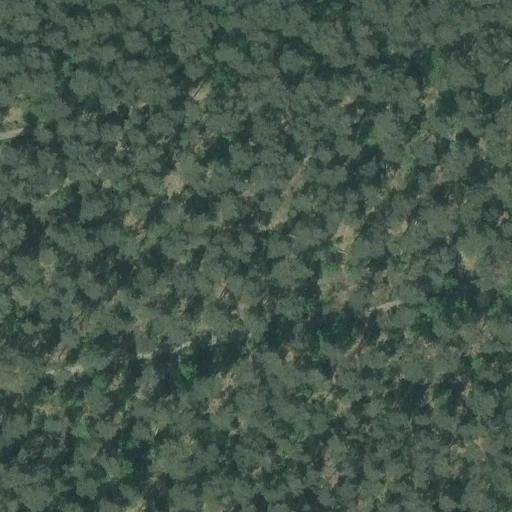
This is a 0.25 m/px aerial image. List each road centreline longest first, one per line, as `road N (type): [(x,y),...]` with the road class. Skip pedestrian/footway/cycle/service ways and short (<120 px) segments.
road 1 (track): [(0,384),(504,283)]
road 2 (track): [(464,46),(0,139)]
road 3 (track): [(504,283),(464,46)]
